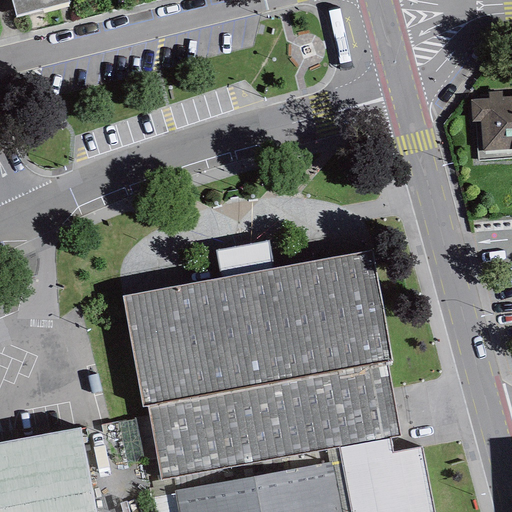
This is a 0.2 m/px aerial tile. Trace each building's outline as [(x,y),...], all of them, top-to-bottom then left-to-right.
[(11,0),(16,16),(69,2),(67,0),(11,0)] [(501,92),(488,93),(489,99),(470,101),(472,122),(479,122),(482,152),(511,149),(511,96),(501,98),(501,92)] [(221,276),(123,294),(141,403),(147,401),(159,479),(325,448),(389,436),(401,434),(385,359),(394,358),(373,249),(271,266),(267,241),(215,249),(221,276)] [(95,511),(79,424),(0,439),(0,511),(95,511)] [(393,451),(389,436),(325,448),(330,461),(176,487),(179,511),(435,511),(423,445),(393,451)]
